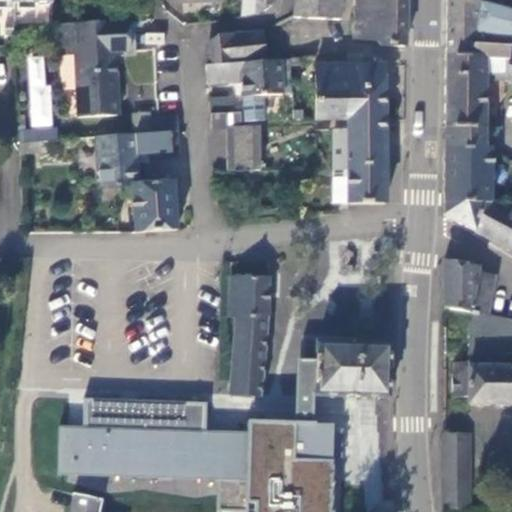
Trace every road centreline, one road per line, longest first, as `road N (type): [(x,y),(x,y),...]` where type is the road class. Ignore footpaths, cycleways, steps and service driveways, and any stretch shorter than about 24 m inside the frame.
road 1 (residential): [(287,0),(283,23),(187,37),(202,240)]
road 2 (tertiary): [(421,511),(411,421),(417,218)]
road 3 (tertiary): [(417,218),(428,0)]
road 4 (residential): [(202,240),(417,218)]
road 5 (residential): [(0,246),(202,240)]
